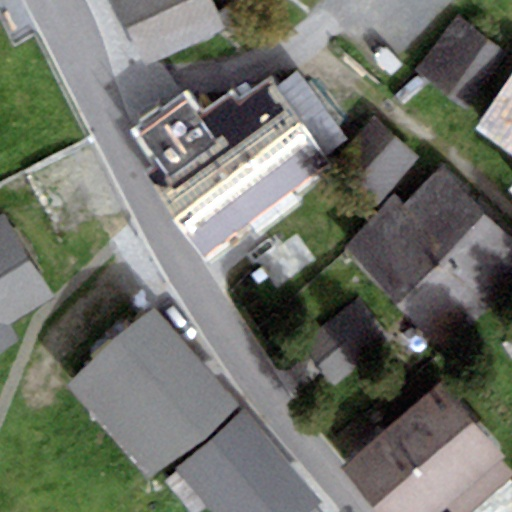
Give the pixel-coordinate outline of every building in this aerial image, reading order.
[(113,0),(146,67),(224,29),(209,0),(113,0)] [(484,117),(511,75),(511,55),(455,18),(418,73),(484,117)] [(275,88),(325,156),(346,139),(296,72),(275,88)] [(511,75),(484,117),(475,129),(511,154),(511,185),(508,191),(511,193),(511,75)] [(184,91),(129,131),(166,182),(155,189),(203,255),(330,163),(325,156),(275,88),(269,79),(239,101),(232,91),(200,114),(184,91)] [(374,208),(421,157),(376,116),(329,167),(374,208)] [(511,287),(511,237),(442,166),(401,206),(493,305),(511,287)] [(493,305),(401,206),(394,199),(343,246),(441,353),(493,305)] [(0,328),(6,325),(53,296),(0,211),(0,328)] [(359,300),(302,344),(335,385),(391,340),(359,300)] [(242,411),(153,310),(67,386),(156,486),(175,469),(242,411)] [(6,325),(0,328),(0,354),(17,344),(6,325)] [(448,378),(341,467),(378,511),(438,511),(447,505),(452,511),(470,511),(511,477),(511,470),(502,459),(510,453),(448,378)] [(321,500),(242,411),(175,469),(213,511),(308,511),(312,508),(321,500)]
